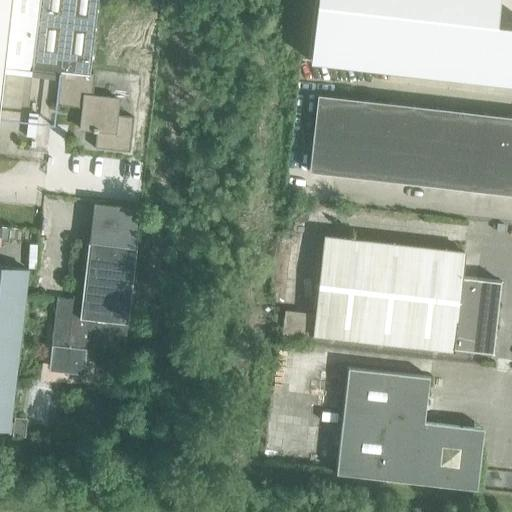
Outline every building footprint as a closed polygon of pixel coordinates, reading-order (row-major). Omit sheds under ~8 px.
[(88,76),(88,75),(96,0),(0,0),(0,85),(2,69),(59,75),(59,73),(88,76)] [(314,0),(307,61),(511,84),(511,25),(495,23),(497,0),(314,0)] [(88,76),(59,73),(55,106),(81,109),(79,130),(91,131),(91,133),(95,133),(93,149),(128,153),(132,118),(115,116),(117,99),(92,96),(94,76),(88,75),(88,76)] [(511,194),(511,116),(316,94),(307,171),(511,194)] [(52,346),(49,367),(82,371),(83,358),(101,360),(106,320),(126,323),(136,235),(120,233),(118,245),(87,241),(80,300),(56,297),(50,346),(52,346)] [(312,335),(452,351),(452,348),(491,352),(499,281),(460,277),(463,251),(323,236),(312,335)] [(0,428),(9,429),(27,270),(0,267),(0,428)] [(335,473),(475,489),(482,428),(422,421),(427,376),(347,367),(335,473)]
